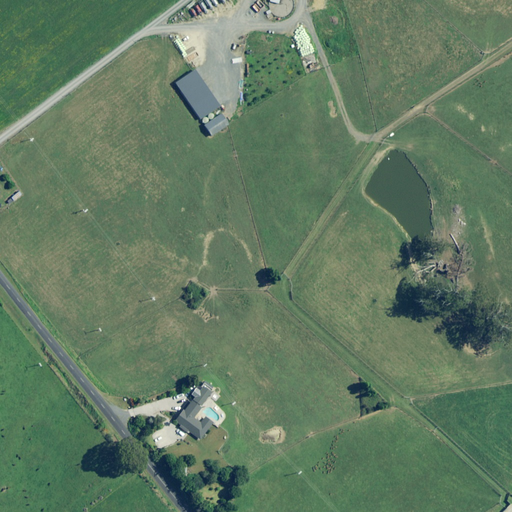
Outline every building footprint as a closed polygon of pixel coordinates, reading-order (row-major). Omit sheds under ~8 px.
[(300,32),(295,34),(297,42),(303,40),(300,32)] [(304,44),(298,46),(301,54),(307,51),(304,44)] [(220,105),(196,69),(175,83),(200,119),(220,105)] [(200,120),(204,125),(215,118),(212,113),(200,120)] [(215,118),(204,125),(211,136),(228,125),(221,114),(215,118)] [(214,386),(202,378),(191,395),(194,397),(190,402),(189,401),(175,422),(180,425),(179,427),(188,433),(188,432),(199,440),(211,422),(204,417),(200,423),(192,418),(214,386)]
